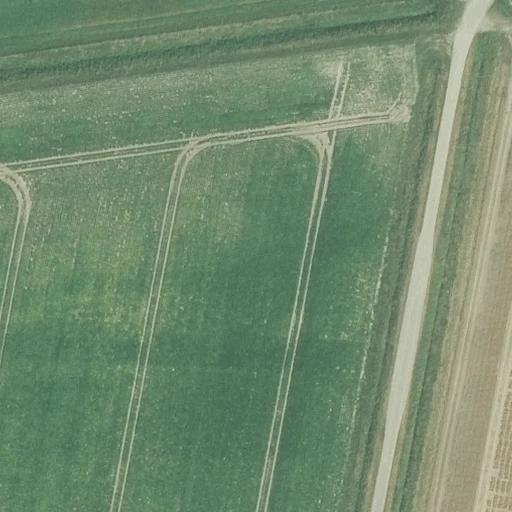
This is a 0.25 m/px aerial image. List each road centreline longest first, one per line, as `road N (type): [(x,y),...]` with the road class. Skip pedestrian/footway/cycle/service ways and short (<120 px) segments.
road 1 (unclassified): [(374,511),(459,52),(481,0)]
road 2 (track): [(332,0),(0,47)]
